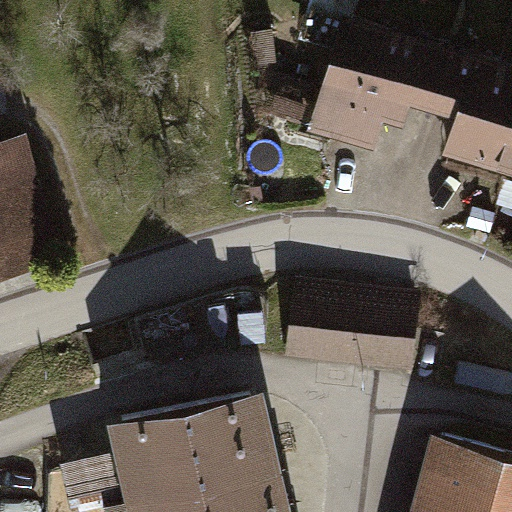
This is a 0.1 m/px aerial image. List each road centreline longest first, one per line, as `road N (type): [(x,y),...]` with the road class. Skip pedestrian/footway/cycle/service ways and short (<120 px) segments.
road 1 (tertiary): [(0,330),(236,259),(354,245),(449,266),(511,300)]
road 2 (residential): [(0,438),(117,399),(238,373),(286,375),(511,424)]
